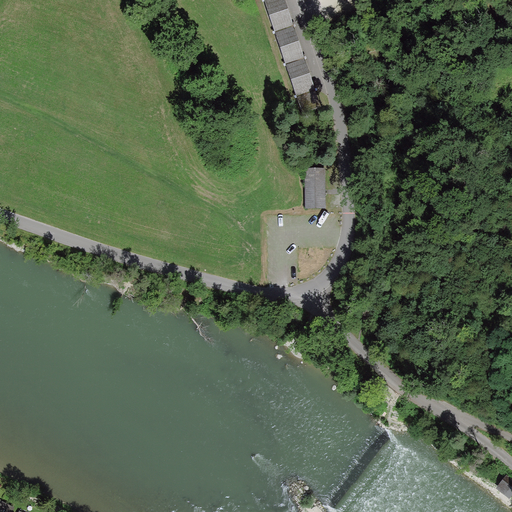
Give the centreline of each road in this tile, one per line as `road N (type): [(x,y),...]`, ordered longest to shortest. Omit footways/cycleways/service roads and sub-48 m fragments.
road 1 (unclassified): [(291,307),(331,274),(348,231),(330,66),(307,0)]
road 2 (unclassified): [(291,307),(0,214)]
road 3 (unclassified): [(423,400),(291,307)]
